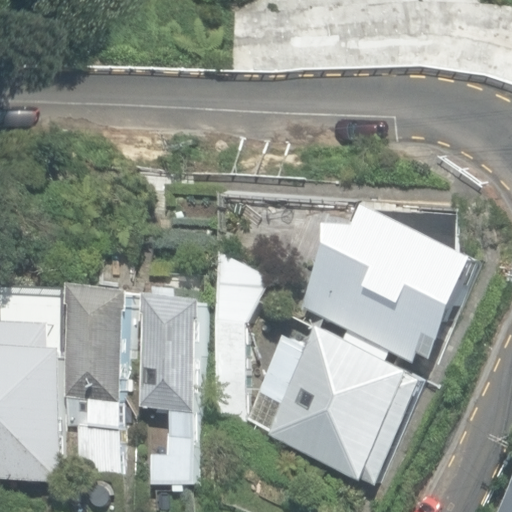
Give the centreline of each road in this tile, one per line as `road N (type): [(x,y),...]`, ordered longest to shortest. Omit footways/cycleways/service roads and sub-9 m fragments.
road 1 (residential): [(511,140),(489,126),(407,112),(0,97)]
road 2 (residential): [(456,511),(511,394)]
